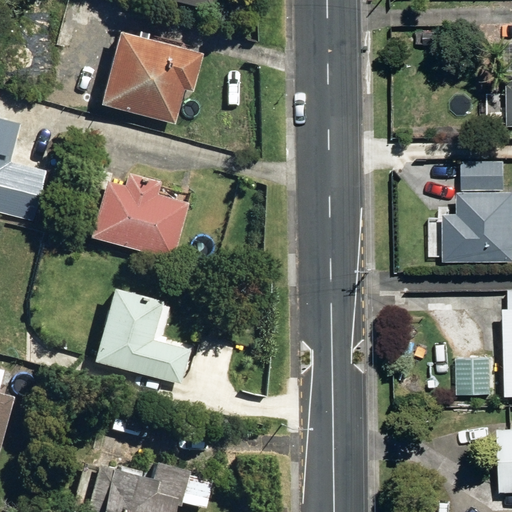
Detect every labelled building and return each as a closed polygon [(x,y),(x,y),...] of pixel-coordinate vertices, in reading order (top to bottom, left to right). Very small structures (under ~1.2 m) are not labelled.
[(168,0),(169,0),(216,12),(218,0),(168,0)] [(103,106),(177,124),(185,89),(195,91),(203,54),(121,34),(103,106)] [(0,211),(34,220),(46,170),(12,161),(21,124),(0,119),(0,211)] [(447,209),(448,258),(511,257),(511,186),(508,187),(508,157),(467,157),(467,187),(464,187),(465,209),(447,209)] [(93,238),(173,260),(189,204),(157,195),(160,184),(130,176),(126,187),(111,182),(114,174),(90,168),(80,205),(100,210),(93,238)] [(42,279),(77,289),(85,261),(50,251),(42,279)] [(97,362),(182,385),(191,351),(161,343),(170,305),(146,299),(116,291),(111,310),(92,305),(87,322),(106,328),(97,362)] [(489,357),(453,356),(452,396),(489,396),(489,357)] [(0,454),(15,399),(0,394),(0,454)] [(175,511),(177,506),(183,507),(184,503),(207,509),(213,482),(191,477),(192,471),(155,462),(152,474),(120,466),(119,472),(101,467),(89,511),(175,511)]
